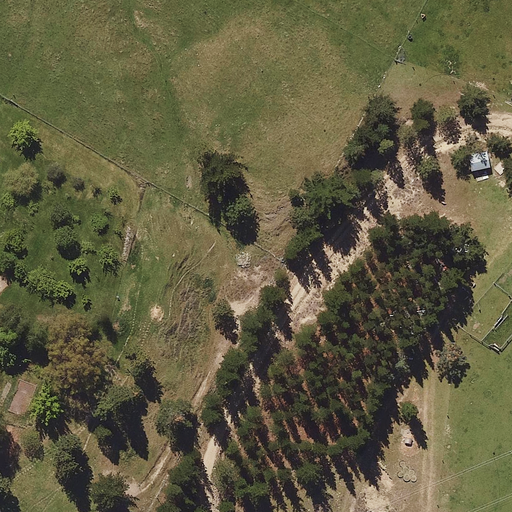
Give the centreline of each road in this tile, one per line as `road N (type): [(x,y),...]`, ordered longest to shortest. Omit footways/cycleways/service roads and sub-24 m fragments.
road 1 (track): [(206,511),(213,454),(367,201),(441,130),(500,113),(511,118)]
road 2 (track): [(511,238),(453,306),(440,378)]
